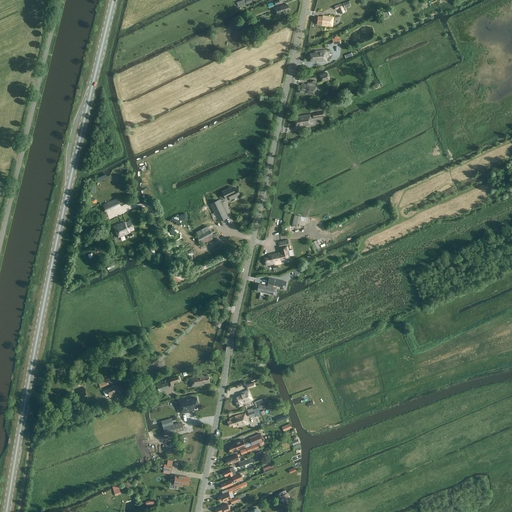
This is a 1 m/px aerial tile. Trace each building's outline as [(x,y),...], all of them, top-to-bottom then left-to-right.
[(336,10),(338,9),(340,14),(345,12),(341,3),(334,6),(336,10)] [(283,5),(278,6),(273,8),(276,16),(286,12),(285,11),(289,10),(288,4),(284,6),(283,5)] [(324,25),(333,26),(334,16),(325,15),(325,16),(323,16),(323,17),(318,16),(317,22),(318,22),(318,25),(324,26),(324,25)] [(248,23),(246,18),(237,21),(239,26),(248,23)] [(327,61),(326,50),(314,51),(314,53),(310,54),(311,62),(315,61),(315,62),(327,61)] [(327,72),(319,75),(322,82),(330,80),(327,72)] [(299,92),(307,94),(315,96),(317,85),(307,83),(306,85),(301,84),(299,92)] [(312,124),(310,114),(299,116),(299,118),(295,119),(296,127),(312,124)] [(225,199),(229,197),(230,200),(240,195),(237,188),(232,190),(230,187),(222,191),(225,199)] [(117,199),(103,205),(106,210),(119,204),(117,199)] [(228,217),(219,199),(210,204),(218,222),(228,217)] [(302,216),(295,215),(292,225),(299,227),(302,216)] [(113,227),(114,230),(116,230),(119,237),(128,233),(127,232),(134,230),(130,221),(124,224),(123,222),(113,227)] [(212,235),(208,227),(207,226),(200,229),(201,230),(196,232),(198,236),(196,236),(201,245),(212,239),(212,238),(212,237),(212,236),(212,235)] [(269,257),(264,258),(266,265),(275,264),(275,265),(291,261),(287,244),(289,244),(288,239),(278,242),(279,247),(280,252),(268,255),(269,257)] [(317,240),(312,243),(316,253),(321,250),(317,240)] [(259,284),(257,290),(260,291),(260,292),(270,294),(270,293),(271,294),(272,294),(274,294),(275,288),(272,287),(273,285),(282,287),(283,284),(285,285),(286,282),(269,278),(267,283),(268,284),(268,286),(267,286),(259,284)] [(119,356),(128,353),(125,346),(116,349),(119,356)] [(203,375),(189,377),(190,387),(203,385),(203,384),(210,383),(208,375),(203,376),(203,375)] [(167,379),(169,386),(173,385),(173,383),(179,381),(178,376),(167,379)] [(167,382),(162,383),(157,385),(159,392),(164,391),(164,390),(169,388),(167,382)] [(110,397),(120,393),(119,391),(120,391),(117,385),(104,390),(103,391),(105,395),(106,396),(109,395),(110,397)] [(239,396),(234,398),(238,407),(243,405),(242,404),(252,400),(248,390),(238,394),(239,396)] [(178,399),(180,413),(194,410),(194,408),(198,407),(196,398),(192,399),(191,396),(178,399)] [(256,405),(256,407),(258,406),(259,411),(266,408),(264,404),(263,404),(262,402),(256,405)] [(245,413),(235,416),(232,418),(229,419),(230,421),(227,421),(229,426),(232,425),(233,427),(236,426),(237,427),(249,424),(245,413)] [(288,417),(287,415),(286,413),(275,418),(277,422),(288,418),(288,417)] [(181,422),(172,425),(174,433),(184,430),(181,422)] [(284,432),(292,428),(290,423),(282,427),(284,432)] [(244,443),(243,441),(243,439),(234,443),(234,444),(228,447),(230,451),(236,449),(237,450),(246,447),(246,448),(252,445),(262,441),(259,434),(249,438),(250,441),(244,443)] [(226,459),(228,464),(231,462),(232,464),(239,461),(239,459),(238,457),(240,456),(239,454),(237,455),(237,454),(226,459)] [(240,467),(260,458),(258,454),(249,458),(238,463),(240,467)] [(163,470),(171,471),(172,461),(167,461),(167,464),(164,464),(163,470)] [(229,477),(236,474),(233,467),(223,471),(225,476),(228,475),(229,477)] [(232,484),(232,483),(242,479),(240,473),(230,477),(232,481),(231,481),(230,480),(220,484),(222,488),(232,484)] [(189,478),(175,475),(174,484),(182,486),(183,483),(188,484),(189,478)] [(233,495),(232,492),(241,488),(241,487),(247,485),(245,482),(239,484),(228,489),(229,493),(228,493),(228,492),(218,496),(220,501),(223,500),(224,502),(228,500),(227,498),(230,496),(233,495)] [(278,493),(280,496),(284,508),(292,504),(289,497),(287,493),(285,490),(278,493)] [(239,501),(238,499),(246,496),(245,493),(237,497),(230,500),(232,504),(239,501)]
